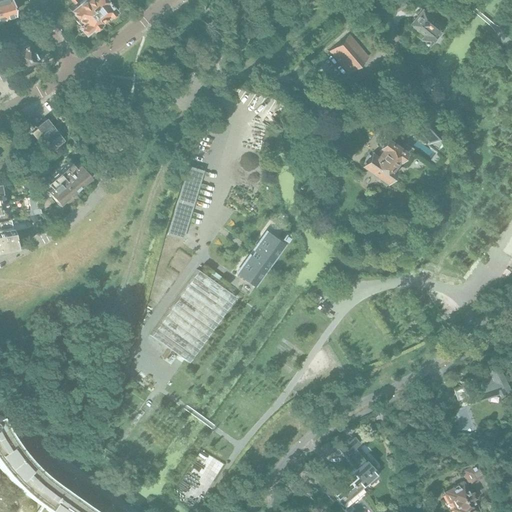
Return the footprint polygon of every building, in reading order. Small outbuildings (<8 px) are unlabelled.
[(90,28),(99,21),(86,6),(89,4),(85,0),(81,0),(79,2),(77,0),(70,0),(73,3),(68,8),(72,12),(70,13),(73,17),(72,18),(76,23),(75,24),(74,27),(75,28),(74,28),(78,32),(79,33),(82,33),(82,32),(89,27),(90,28)] [(85,0),(89,4),(86,6),(99,21),(114,9),(111,7),(113,6),(109,1),(108,2),(106,0),(85,0)] [(405,6),(401,0),(400,0),(396,2),(395,0),(387,0),(394,12),(405,6)] [(10,4),(0,6),(0,19),(2,19),(1,17),(13,13),(15,12),(14,7),(11,7),(10,4)] [(432,22),(433,21),(421,12),(414,22),(418,25),(415,29),(423,35),(426,32),(431,37),(438,26),(432,22)] [(36,55),(32,48),(29,47),(28,46),(29,45),(27,41),(26,41),(22,34),(14,38),(14,39),(5,44),(20,72),(29,67),(27,63),(35,59),(36,55)] [(368,56),(348,34),(329,51),(348,73),(368,56)] [(334,75),(323,62),(313,71),(327,87),(329,90),(339,81),(334,75)] [(9,78),(3,67),(0,68),(0,78),(2,82),(9,78)] [(65,109),(59,102),(52,108),(58,115),(59,113),(65,109)] [(441,130),(426,114),(413,126),(429,142),(441,130)] [(37,128),(45,139),(51,147),(62,138),(45,118),(35,126),(37,128)] [(45,139),(37,128),(31,133),(40,144),(45,139)] [(78,146),(68,134),(68,139),(66,141),(73,151),(78,146)] [(389,168),(396,158),(397,159),(403,151),(385,138),(379,146),(382,148),(377,155),(373,152),(364,165),(380,176),(385,179),(387,181),(394,171),(392,169),(389,168)] [(56,170),(75,192),(76,192),(75,191),(82,185),(80,183),(89,176),(89,175),(88,175),(78,163),(78,162),(77,162),(75,163),(72,160),(70,161),(68,160),(56,170)] [(176,199),(192,204),(202,170),(187,165),(176,199)] [(75,192),(56,170),(45,180),(46,182),(44,184),(47,187),(45,189),(45,190),(46,191),(46,190),(56,202),(56,203),(57,204),(66,196),(67,198),(74,192),(75,192)] [(33,187),(31,176),(21,177),(23,189),(33,187)] [(29,210),(26,211),(27,215),(33,214),(33,211),(38,209),(35,196),(27,197),(29,210)] [(181,239),(192,204),(176,199),(166,234),(181,239)] [(0,232),(3,247),(14,245),(9,219),(0,220),(0,232)] [(254,284),(282,244),(266,233),(237,272),(254,284)] [(234,296),(232,295),(196,270),(149,336),(183,360),(187,362),(234,296)] [(219,278),(211,273),(209,276),(217,282),(219,278)] [(506,390),(499,376),(494,365),(484,370),(485,373),(480,376),(480,375),(469,380),(468,377),(466,377),(467,378),(459,381),(465,401),(472,399),(472,398),(486,393),(485,389),(492,387),(496,395),(506,390)] [(0,470),(5,476),(13,484),(23,493),(34,501),(35,502),(39,505),(34,511),(94,511),(55,483),(47,478),(44,476),(35,468),(27,461),(19,452),(12,443),(6,433),(0,423),(0,470)] [(351,436),(336,449),(341,455),(352,468),(349,471),(354,477),(352,479),(358,487),(364,482),(366,484),(375,477),(373,474),(375,472),(357,451),(355,453),(350,448),(356,443),(351,436)] [(125,440),(121,437),(113,448),(117,451),(125,440)] [(483,475),(477,463),(463,470),(464,471),(461,473),(466,483),(469,481),(470,483),(483,475)] [(327,492),(321,497),(326,503),(332,498),(341,508),(348,502),(361,491),(362,492),(362,491),(358,487),(352,479),(354,477),(349,471),(336,482),(334,480),(334,481),(333,480),(324,487),(327,492)] [(474,500),(470,494),(466,486),(463,487),(461,484),(460,482),(452,487),(452,488),(443,492),(444,494),(443,494),(447,501),(448,501),(448,502),(450,501),(454,507),(452,508),(452,509),(451,510),(452,511),(465,511),(466,511),(465,511),(474,511),(476,511),(475,510),(476,510),(472,503),(474,501),(474,500)] [(313,488),(307,494),(321,511),(328,505),(326,503),(321,497),(313,488)]
